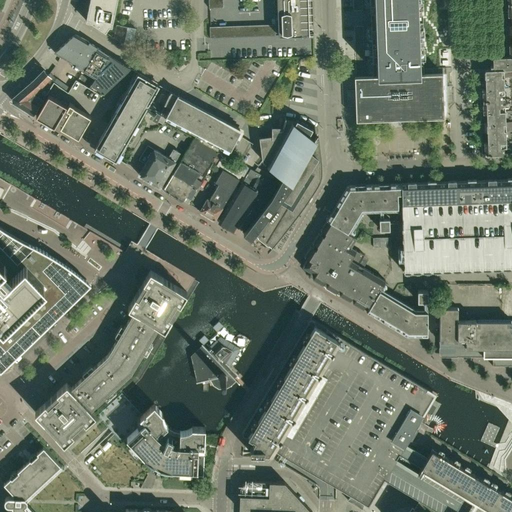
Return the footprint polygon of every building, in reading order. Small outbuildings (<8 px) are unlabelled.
[(89,0),(85,20),(91,21),(105,31),(109,25),(113,26),(117,0),(89,0)] [(309,34),(307,0),(277,0),(278,35),(309,34)] [(370,0),(373,75),(354,76),(356,120),(448,117),(446,73),(424,73),(423,56),(420,0),(370,0)] [(479,69),(479,70),(482,154),(511,153),(511,75),(511,69),(511,68),(511,0),(504,0),(507,56),(493,57),(493,62),(493,69),(479,69)] [(132,49),(136,30),(136,29),(116,25),(114,37),(132,49)] [(54,52),(61,56),(84,70),(98,48),(87,40),(77,34),(73,36),(54,52)] [(84,70),(96,77),(109,55),(98,48),(84,70)] [(130,69),(131,68),(126,66),(109,55),(96,77),(89,87),(101,95),(111,86),(130,69)] [(14,97),(13,97),(13,102),(19,105),(28,111),(28,113),(31,114),(32,113),(33,114),(39,105),(43,99),(46,95),(38,90),(41,88),(47,82),(52,85),(53,82),(56,79),(50,73),(50,72),(48,74),(44,69),(34,80),(14,97)] [(94,148),(116,160),(145,109),(159,85),(138,72),(94,148)] [(230,150),(238,134),(240,131),(209,112),(177,95),(174,99),(169,96),(170,93),(169,93),(161,111),(157,109),(151,116),(157,119),(156,120),(163,124),(167,116),(190,128),(186,135),(194,139),(218,152),(219,152),(223,154),(226,148),(230,150)] [(78,137),(80,135),(91,116),(73,106),(74,105),(69,102),(67,107),(65,107),(66,105),(48,94),(36,116),(46,121),(48,117),(56,122),(58,120),(62,123),(60,126),(78,137)] [(315,188),(319,181),(320,179),(321,177),(321,176),(321,174),(322,172),(322,170),(322,166),(321,160),(320,151),(318,133),(316,137),(314,139),(309,135),(312,128),(297,119),(295,122),(285,120),(282,129),(271,129),(271,138),(259,139),(262,160),(283,176),(271,197),(243,233),(251,239),(255,233),(272,246),(278,239),(286,228),(300,211),(311,195),(315,188)] [(173,174),(164,189),(183,201),(183,200),(188,203),(219,152),(218,152),(194,139),(185,154),(173,174)] [(139,174),(160,187),(175,161),(180,153),(173,148),(168,157),(147,145),(139,160),(145,164),(139,174)] [(200,211),(215,220),(239,179),(245,169),(232,161),(225,171),(223,170),(215,182),(219,184),(209,200),(207,198),(200,211)] [(277,183),(250,168),(242,182),(218,222),(235,232),(238,227),(243,230),(241,232),(242,232),(271,194),(277,183)] [(402,216),(401,217),(403,265),(403,272),(410,271),(410,272),(415,272),(419,272),(419,271),(425,271),(425,272),(428,272),(428,271),(435,271),(439,271),(439,270),(445,270),(445,271),(448,271),(448,270),(455,270),(455,271),(458,270),(465,270),(469,270),(469,269),(475,269),(475,270),(479,270),(479,269),(485,269),(485,270),(488,269),(495,268),(495,269),(498,269),(498,268),(505,268),(505,269),(508,269),(508,268),(511,267),(511,177),(507,177),(507,179),(506,179),(502,179),(501,179),(497,179),(496,179),(495,178),(487,178),(487,179),(486,179),(482,179),(481,180),(477,180),(476,180),(475,178),(467,179),(467,180),(466,180),(462,180),(461,180),(456,180),(456,179),(447,179),(447,181),(442,181),(441,181),(437,181),(436,181),(436,180),(427,180),(427,181),(426,181),(422,182),(421,182),(417,182),(416,182),(416,181),(407,181),(407,182),(406,182),(402,182),(401,182),(401,183),(401,186),(401,193),(401,195),(402,203),(401,203),(402,216)] [(326,219),(326,220),(356,238),(357,237),(353,235),(350,233),(348,232),(362,209),(386,208),(388,208),(394,207),(397,207),(398,207),(398,193),(401,193),(401,186),(401,183),(401,182),(395,183),(393,183),(388,183),(384,183),(358,184),(347,184),(326,219)] [(379,229),(389,229),(389,217),(388,217),(388,216),(385,214),(379,214),(379,218),(379,229)] [(307,258),(302,267),(311,272),(308,276),(309,276),(310,275),(313,277),(312,278),(313,279),(314,279),(322,284),(323,284),(323,285),(324,283),(327,285),(326,286),(327,287),(335,292),(336,293),(337,291),(340,293),(339,294),(340,295),(349,300),(348,300),(349,301),(350,299),(353,301),(353,303),(354,303),(362,308),(363,309),(363,308),(366,310),(366,311),(367,311),(407,335),(427,335),(427,332),(427,311),(413,311),(413,310),(380,290),(381,288),(385,280),(363,267),(359,264),(363,257),(364,255),(351,247),(356,238),(326,220),(325,221),(321,228),(320,229),(322,230),(320,233),(318,233),(318,234),(313,242),(312,243),(314,244),(312,247),(310,246),(310,247),(305,255),(304,256),(307,258)] [(47,253),(36,247),(33,246),(31,245),(29,243),(25,247),(23,246),(19,244),(16,242),(13,241),(10,239),(8,237),(6,237),(7,235),(6,233),(4,231),(2,231),(0,233),(0,232),(0,370),(0,371),(91,284),(85,279),(79,274),(73,270),(71,268),(69,267),(66,265),(60,261),(54,257),(47,253)] [(390,237),(373,238),(373,247),(390,247),(390,237)] [(128,307),(133,310),(134,310),(108,353),(71,387),(67,382),(56,392),(59,394),(48,405),(45,402),(35,412),(64,442),(95,414),(91,409),(131,372),(143,352),(159,325),(165,329),(187,292),(150,270),(128,307)] [(427,304),(427,301),(427,290),(417,290),(417,302),(422,304),(427,304)] [(511,329),(511,320),(458,320),(458,307),(439,307),(439,349),(444,351),(443,352),(443,353),(444,354),(444,355),(445,355),(446,355),(447,355),(448,354),(453,356),(492,356),(492,365),(511,365),(511,329)] [(255,427),(250,436),(255,439),(253,441),(253,444),(252,447),(250,447),(250,452),(257,452),(267,452),(268,452),(271,448),(318,372),(327,377),(285,448),(291,451),(336,478),(335,487),(336,487),(351,496),(347,499),(347,500),(348,500),(351,496),(363,503),(361,508),(362,508),(364,504),(368,506),(380,486),(384,480),(396,459),(399,454),(406,444),(408,440),(412,442),(418,431),(415,429),(419,424),(419,423),(421,419),(434,397),(435,395),(427,390),(327,330),(326,330),(325,332),(315,326),(309,336),(296,358),(295,358),(253,427),(255,427)] [(202,345),(191,355),(196,383),(199,382),(208,380),(210,379),(213,385),(218,388),(225,389),(230,386),(236,381),(238,383),(239,383),(235,378),(237,376),(237,375),(229,367),(240,349),(220,336),(209,346),(211,348),(208,350),(207,349),(204,346),(203,345),(202,343),(201,344),(202,345)] [(122,393),(97,416),(100,419),(103,421),(108,427),(112,432),(114,434),(122,442),(126,438),(144,458),(145,457),(148,460),(153,463),(154,463),(160,466),(171,469),(171,470),(197,471),(198,447),(204,447),(205,437),(205,436),(205,428),(192,427),(192,428),(187,430),(181,431),(176,430),(171,428),(167,424),(164,420),(163,414),(154,404),(147,411),(142,415),(122,393)] [(12,509),(8,511),(184,511),(185,511),(168,511),(168,510),(126,509),(125,511),(110,511),(111,511),(109,511),(108,511),(31,511),(25,505),(27,503),(27,500),(25,498),(61,465),(43,446),(4,483),(13,493),(12,496),(9,496),(7,497),(5,499),(5,502),(6,504),(9,505),(12,505),(12,509)] [(511,511),(511,496),(510,496),(505,493),(494,486),(489,483),(487,482),(482,479),(457,464),(452,461),(442,455),(436,452),(432,449),(427,457),(421,467),(418,472),(407,489),(444,511),(511,511)] [(285,481),(247,480),(240,487),(238,511),(312,511),(285,481)]
